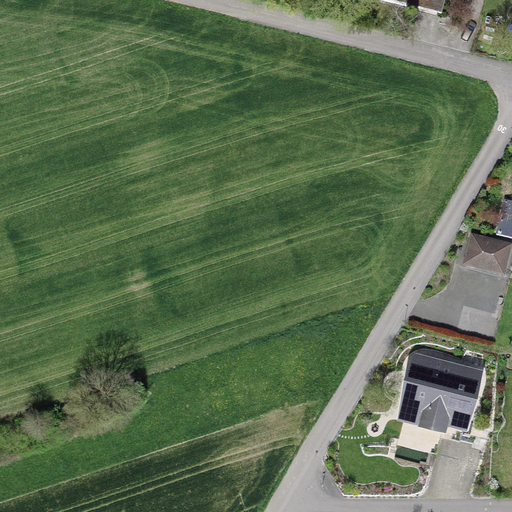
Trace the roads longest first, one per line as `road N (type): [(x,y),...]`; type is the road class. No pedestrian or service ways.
road 1 (residential): [(279,507),(511,108)]
road 2 (residential): [(511,79),(204,0)]
road 3 (residential): [(279,507),(511,508)]
